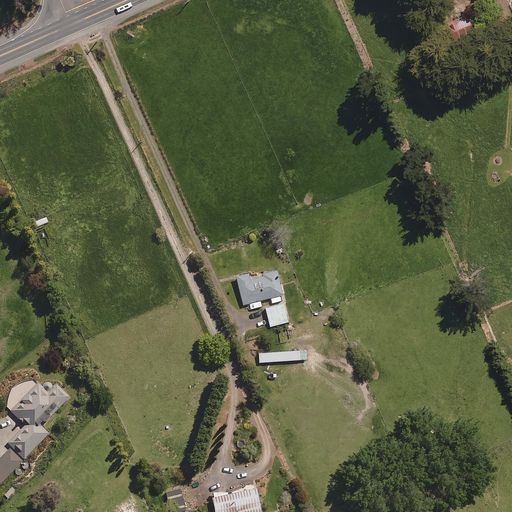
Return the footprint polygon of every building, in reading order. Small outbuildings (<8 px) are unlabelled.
[(283,296),(277,272),(261,276),(262,278),(250,281),(249,275),(236,278),(243,306),(270,299),(272,304),(281,302),(280,296),(283,296)] [(288,324),(284,305),(265,309),(270,328),(288,324)] [(300,352),(259,354),(259,364),(300,361),(300,352)] [(26,426),(8,444),(24,460),(43,441),(49,435),(40,425),(43,423),(44,423),(45,423),(46,423),(47,422),(48,422),(49,421),(50,420),(50,419),(50,418),(51,417),(50,416),(50,415),(57,408),(59,410),(70,399),(55,383),(53,386),(52,384),(51,383),(49,382),(48,382),(46,382),(44,383),(43,384),(42,386),(42,388),(38,384),(11,411),(26,426)] [(0,485),(23,462),(10,449),(0,459),(0,485)] [(213,499),(215,511),(261,511),(257,490),(213,499)] [(169,511),(185,511),(187,511),(181,491),(165,495),(169,511)]
